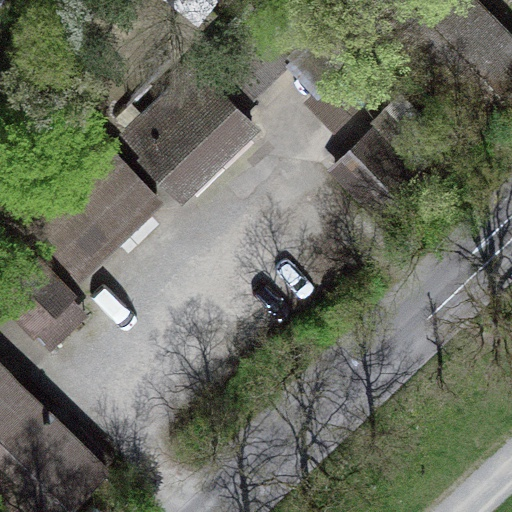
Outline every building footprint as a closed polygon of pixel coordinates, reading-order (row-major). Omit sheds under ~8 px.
[(307,0),(250,0),(189,57),(239,106),(264,83),(285,63),(319,100),(349,133),(390,91),(307,0)] [(511,40),(473,0),(348,0),(479,136),(508,107),(511,103),(511,40)] [(171,40),(99,114),(182,195),(218,159),(254,121),(239,106),(189,57),(171,40)] [(349,133),(322,160),(349,186),(372,209),(447,134),(397,84),(390,91),(349,133)] [(96,128),(15,211),(77,271),(120,228),(158,188),(96,128)] [(35,247),(0,280),(0,302),(29,332),(34,326),(51,343),(69,325),(86,308),(70,291),(74,287),(35,247)] [(0,356),(0,493),(20,511),(52,511),(106,455),(50,403),(0,356)]
